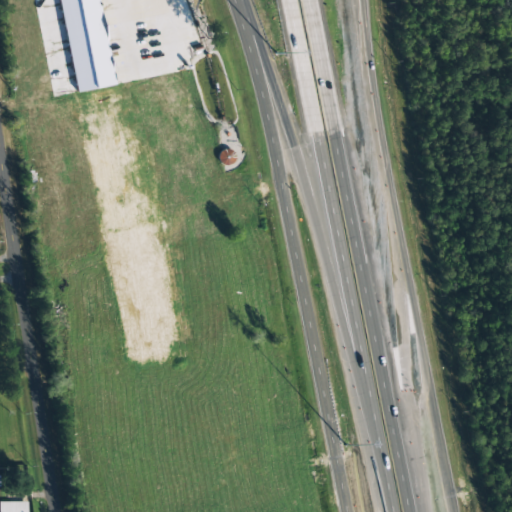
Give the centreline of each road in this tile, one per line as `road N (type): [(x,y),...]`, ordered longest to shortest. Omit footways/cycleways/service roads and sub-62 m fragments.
road 1 (tertiary): [(234,0),(346,511)]
road 2 (tertiary): [(453,511),(386,170),(362,0)]
road 3 (motorway): [(242,0),(363,386)]
road 4 (motorway): [(408,511),(336,132)]
road 5 (motorway): [(314,135),(391,511)]
road 6 (tertiary): [(55,511),(0,149)]
road 7 (motorway): [(377,348),(353,0)]
road 8 (motorway): [(287,0),(314,135)]
road 9 (motorway): [(336,132),(309,0)]
